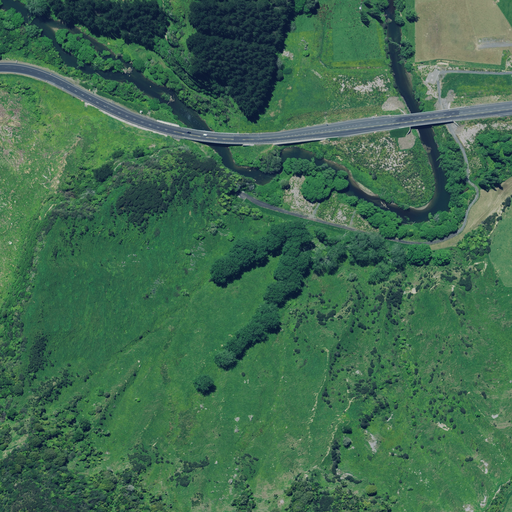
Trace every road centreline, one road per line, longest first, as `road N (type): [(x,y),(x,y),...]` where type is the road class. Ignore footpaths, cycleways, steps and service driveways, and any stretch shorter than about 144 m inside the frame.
road 1 (trunk): [(511,109),(287,137),(207,137),(144,123),(56,80),(0,68)]
road 2 (track): [(471,221),(444,239),(385,238),(251,202),(200,154)]
